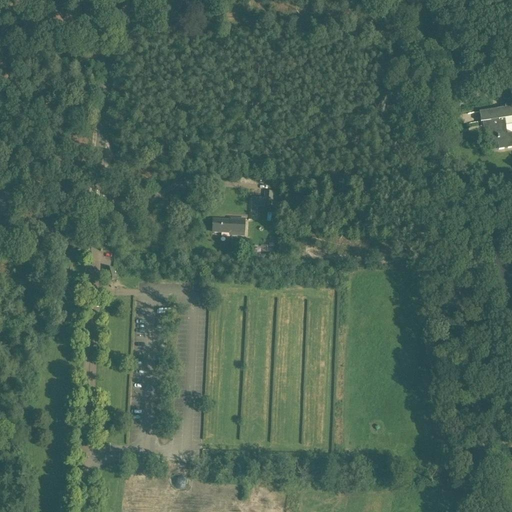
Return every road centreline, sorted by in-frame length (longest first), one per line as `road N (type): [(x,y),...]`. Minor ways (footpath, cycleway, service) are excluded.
road 1 (unclassified): [(491,511),(414,0)]
road 2 (unclassified): [(84,511),(103,85),(86,0)]
road 3 (unknown): [(99,203),(129,208),(179,183),(251,186)]
